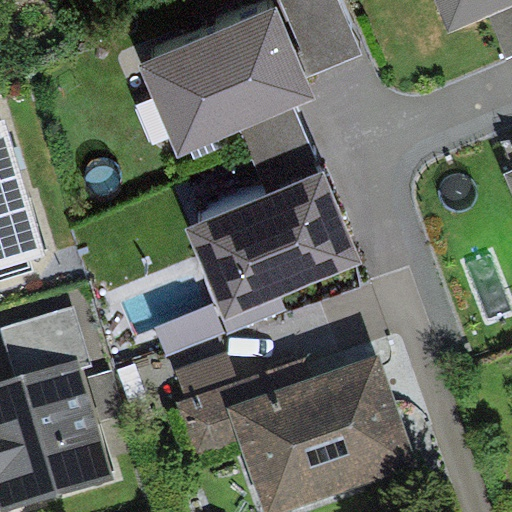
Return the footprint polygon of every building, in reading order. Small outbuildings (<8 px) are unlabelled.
[(260,0),(138,54),(178,146),(242,118),(293,96),(317,85),(311,71),(364,47),(343,0),(260,0)] [(511,0),(431,0),(449,43),(488,27),(504,67),(511,64),(511,0)] [(224,305),(359,251),(293,96),(242,118),(268,183),(187,215),(224,305)] [(0,282),(46,269),(4,132),(0,133),(0,282)] [(511,184),(508,186),(511,195),(511,143),(502,147),(511,173),(511,184)] [(0,511),(29,511),(113,486),(79,379),(93,375),(72,310),(2,332),(20,387),(0,392),(0,511)] [(259,511),(305,511),(413,472),(372,365),(308,389),(298,363),(232,388),(222,362),(179,379),(189,404),(177,409),(198,465),(236,451),(259,511)]
